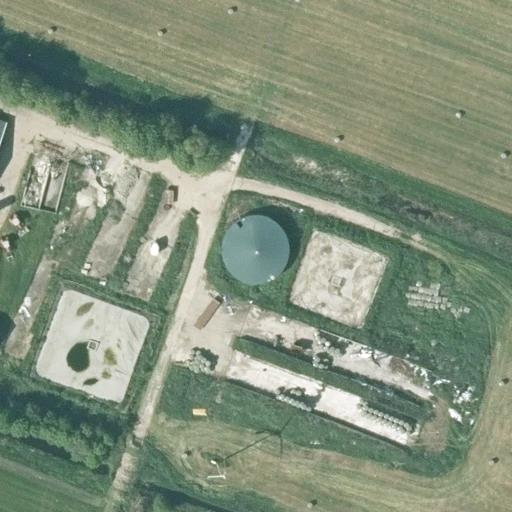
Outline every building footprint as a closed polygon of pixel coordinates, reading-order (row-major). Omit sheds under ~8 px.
[(5,123),(0,121),(0,235),(84,266),(123,158),(7,115),(5,123)] [(113,233),(123,241),(137,222),(127,215),(113,233)] [(233,281),(271,273),(268,260),(280,258),(276,241),(227,252),(233,281)] [(226,390),(321,417),(332,377),(238,350),(226,390)] [(437,390),(444,390),(443,375),(422,376),(423,403),(438,403),(437,390)] [(396,441),(403,411),(372,404),(365,434),(396,441)]
